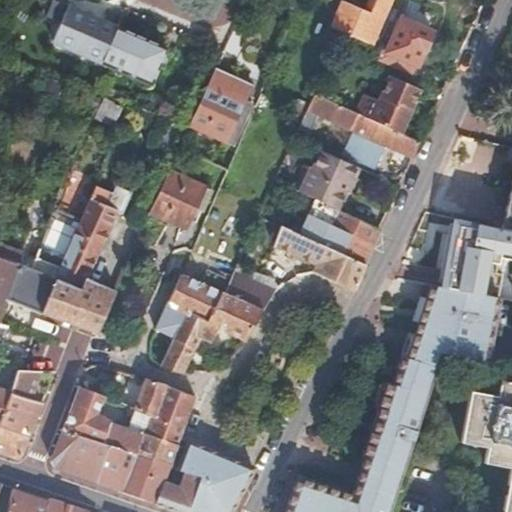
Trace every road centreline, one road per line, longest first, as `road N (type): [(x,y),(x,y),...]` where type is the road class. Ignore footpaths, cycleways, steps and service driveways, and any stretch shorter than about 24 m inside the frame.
road 1 (residential): [(27,478),(75,350),(199,385),(230,366),(287,292),(307,283),(356,306)]
road 2 (residential): [(504,0),(356,306)]
road 3 (residential): [(115,276),(232,0)]
road 4 (residential): [(356,306),(253,511)]
